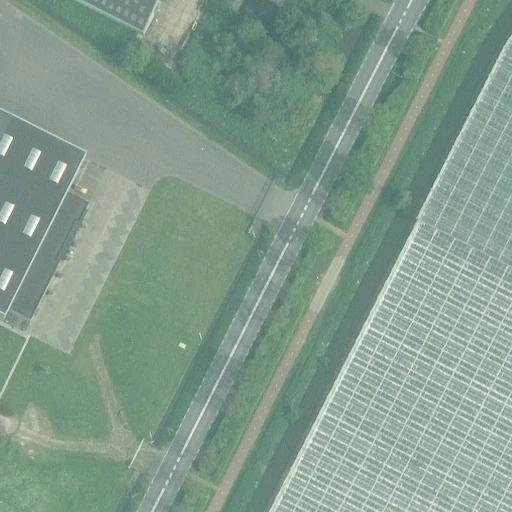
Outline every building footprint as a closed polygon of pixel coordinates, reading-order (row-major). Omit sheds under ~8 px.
[(162,0),(74,0),(144,36),(162,0)] [(257,0),(274,8),(278,0),(257,0)] [(271,511),(511,511),(511,41),(503,55),(417,226),(271,511)] [(7,312),(30,324),(88,206),(66,195),(84,160),(0,118),(0,321),(2,322),(7,312)] [(12,420),(13,419),(11,417),(9,415),(0,410),(0,436),(2,437),(5,437),(5,436),(12,420)]
